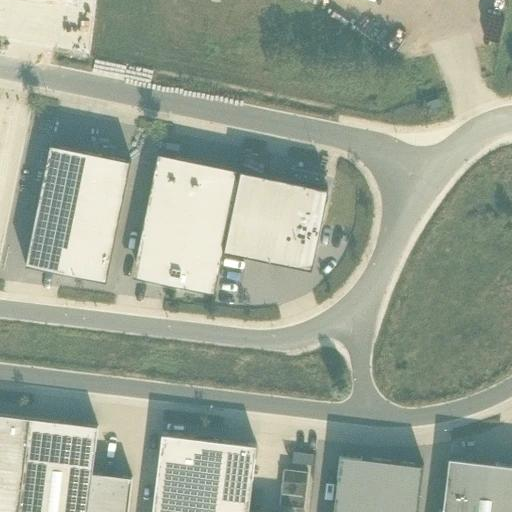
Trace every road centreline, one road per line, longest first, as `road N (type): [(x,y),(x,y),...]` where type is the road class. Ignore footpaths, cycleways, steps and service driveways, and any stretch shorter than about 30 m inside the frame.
road 1 (unclassified): [(0,68),(341,139),(423,181)]
road 2 (unclassified): [(0,374),(370,417)]
road 3 (unclassified): [(350,317),(257,340),(0,310)]
road 4 (unclassified): [(423,181),(350,317)]
road 5 (unclassified): [(370,417),(439,417),(511,387)]
